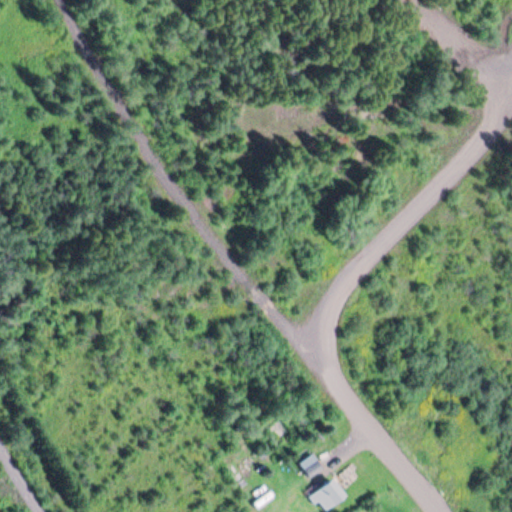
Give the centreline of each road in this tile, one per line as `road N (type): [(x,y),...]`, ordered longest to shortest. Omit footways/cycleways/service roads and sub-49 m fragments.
road 1 (residential): [(438,511),(146,141),(66,0)]
road 2 (residential): [(317,357),(336,286),(482,135),(511,90)]
road 3 (track): [(416,0),(511,85)]
